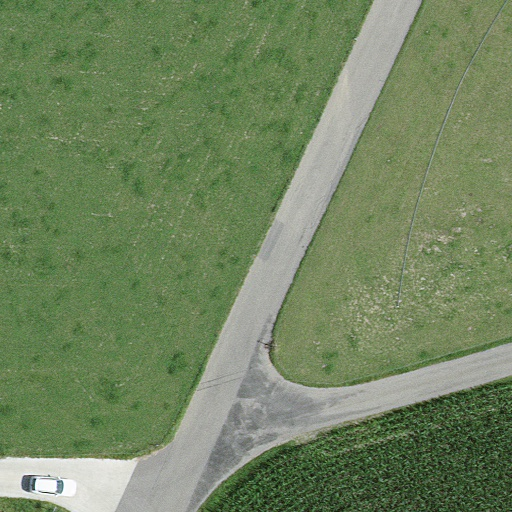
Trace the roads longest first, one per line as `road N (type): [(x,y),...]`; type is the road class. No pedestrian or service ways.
road 1 (unclassified): [(208,431),(398,0)]
road 2 (unclassified): [(208,431),(320,418),(511,367)]
road 3 (track): [(0,489),(56,490),(133,511)]
